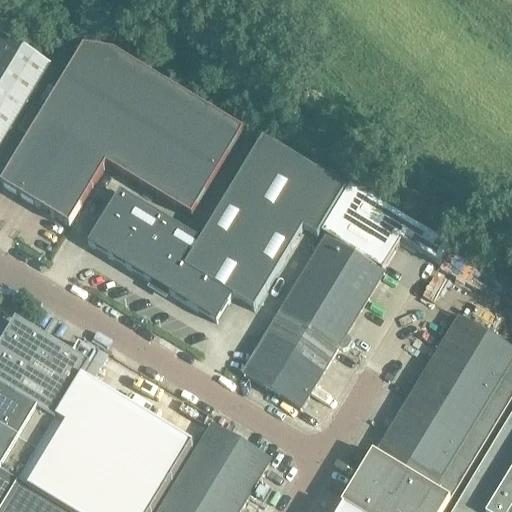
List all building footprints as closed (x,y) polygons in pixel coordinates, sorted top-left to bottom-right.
[(0,152),(50,70),(0,39),(0,152)] [(0,184),(0,192),(65,232),(102,171),(187,223),(240,137),(111,59),(80,54),(0,184)] [(263,143),(201,245),(118,195),(84,250),(214,330),(230,304),(252,318),(306,229),(320,237),(346,194),(263,143)] [(355,192),(281,316),(337,350),(383,275),(423,298),(451,251),(355,192)] [(300,412),(337,351),(337,350),(281,316),(243,377),(300,412)] [(447,502),(488,433),(511,393),(511,353),(458,322),(375,459),(447,502)] [(73,361),(25,332),(11,335),(0,352),(0,477),(19,489),(19,488),(18,488),(71,403),(83,382),(97,357),(81,347),(73,361)] [(80,511),(138,511),(183,439),(83,382),(71,403),(84,410),(39,488),(80,511)] [(511,511),(511,414),(500,435),(501,436),(454,511),(511,511)] [(240,511),(269,465),(212,430),(161,511),(240,511)] [(357,481),(406,511),(440,511),(447,502),(375,459),(372,456),(357,481)] [(0,511),(3,511),(19,489),(0,477),(0,511)] [(348,511),(406,511),(357,481),(341,508),(344,510),(348,511)] [(57,511),(19,488),(19,489),(3,511),(57,511)]
